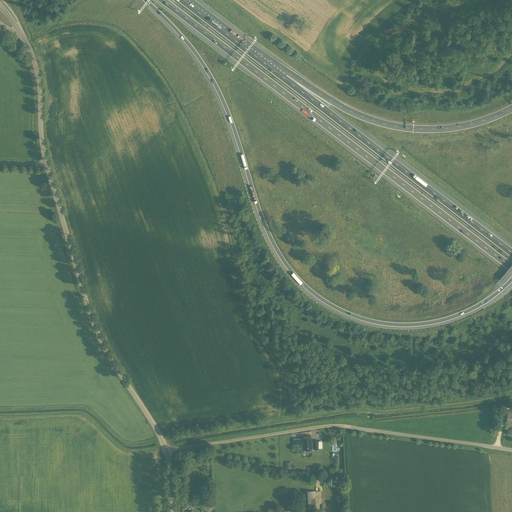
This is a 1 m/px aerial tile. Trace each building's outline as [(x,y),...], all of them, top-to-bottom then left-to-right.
[(239,41),(240,39),(235,36),(237,32),(231,28),(227,34),(239,41)] [(402,168),(412,174),(414,171),(404,165),(402,168)] [(303,443),(303,449),(304,449),(304,452),(311,452),(311,448),(314,448),(314,449),(319,449),(319,440),(313,441),(313,442),(311,442),(311,438),(294,439),(294,445),(300,444),(300,443),(303,443)] [(316,506),(316,498),(311,498),(310,491),(304,491),(304,493),(305,507),(316,506)] [(213,505),(206,503),(204,510),(210,511),(211,511),(214,505),(213,505)]
